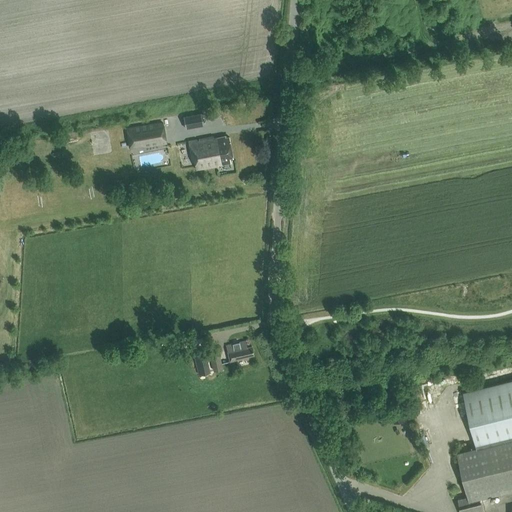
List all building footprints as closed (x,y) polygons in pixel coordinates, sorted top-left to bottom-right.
[(185,128),(204,125),(202,114),(183,117),(185,128)] [(127,128),(131,149),(166,143),(163,122),(127,128)] [(229,137),(225,138),(225,134),(214,136),(186,142),(190,161),(194,160),(196,169),(230,163),(229,157),(232,156),(229,137)] [(247,356),(254,355),(252,346),(247,348),(245,341),(226,345),(230,364),(238,362),(237,360),(243,359),(243,361),(248,360),(247,356)] [(214,371),(222,369),(218,347),(209,349),(214,371)] [(199,374),(208,372),(203,350),(194,352),(199,374)] [(511,378),(458,390),(460,402),(471,400),(477,429),(480,428),(484,444),(463,449),(473,494),(462,497),(465,511),(490,511),(487,496),(511,490),(511,378)] [(404,411),(394,415),(397,422),(407,418),(404,411)]
